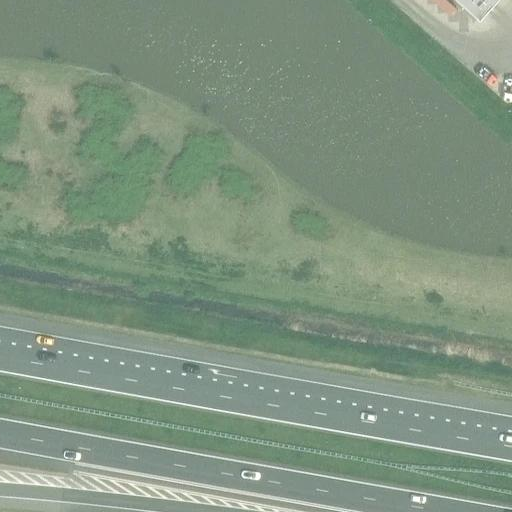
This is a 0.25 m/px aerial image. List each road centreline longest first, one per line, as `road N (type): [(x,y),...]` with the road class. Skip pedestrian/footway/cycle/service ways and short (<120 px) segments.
road 1 (motorway): [(511,447),(0,355)]
road 2 (motorway): [(0,433),(445,511)]
road 3 (motorway): [(0,489),(212,511)]
